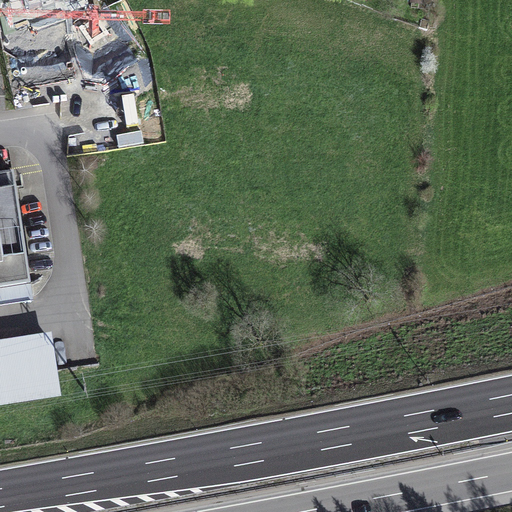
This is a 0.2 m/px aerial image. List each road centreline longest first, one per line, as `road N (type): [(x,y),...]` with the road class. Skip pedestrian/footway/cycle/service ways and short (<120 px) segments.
road 1 (motorway): [(511,403),(0,492)]
road 2 (motorway): [(307,511),(511,472)]
